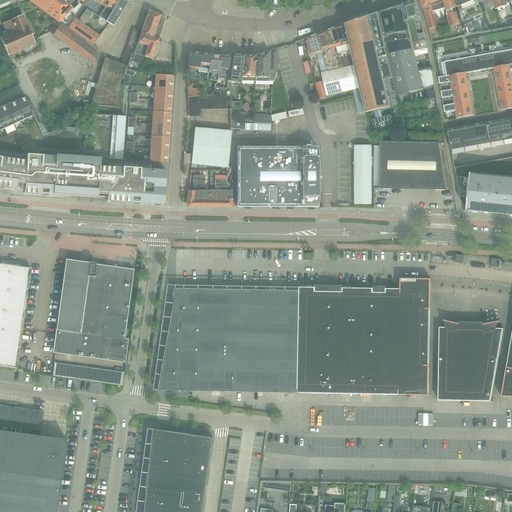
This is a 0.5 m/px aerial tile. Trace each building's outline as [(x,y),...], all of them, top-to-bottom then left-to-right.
[(28,0),(31,2),(58,22),(58,21),(78,3),(79,2),(78,2),(80,0),(28,0)] [(91,0),(95,2),(96,1),(106,7),(112,12),(118,0),(91,0)] [(106,7),(99,17),(113,27),(118,18),(120,15),(120,16),(129,0),(128,0),(118,0),(112,12),(106,7)] [(419,17),(415,0),(404,4),(415,51),(427,49),(425,40),(423,30),(416,32),(413,19),(419,17)] [(446,9),(442,0),(420,0),(425,16),(429,29),(437,27),(449,25),(448,19),(437,22),(434,11),(446,9)] [(458,7),(455,0),(442,0),(446,9),(448,19),(449,25),(450,27),(459,25),(456,12),(453,13),(452,9),(458,7)] [(455,0),(458,7),(462,23),(465,34),(471,33),(466,21),(483,14),(477,0),(455,0)] [(511,0),(492,0),(496,10),(507,6),(506,4),(511,2),(511,0)] [(415,51),(404,4),(378,13),(397,95),(400,95),(422,90),(422,89),(434,87),(431,69),(418,71),(415,51)] [(215,13),(232,16),(233,11),(216,8),(215,13)] [(87,9),(79,19),(85,23),(92,14),(87,9)] [(147,57),(152,59),(158,39),(165,18),(148,11),(139,31),(141,32),(133,58),(130,57),(129,60),(140,64),(147,57)] [(397,95),(378,13),(346,24),(356,66),(361,89),(367,113),(374,111),(376,119),(371,120),(374,131),(393,126),(391,115),(382,117),(380,109),(390,107),(390,109),(399,107),(397,95)] [(21,15),(21,16),(3,23),(6,30),(2,32),(4,36),(0,37),(7,56),(35,45),(21,15)] [(486,17),(476,20),(479,29),(489,25),(486,17)] [(75,18),(68,28),(92,46),(93,44),(100,36),(75,18)] [(50,32),(49,33),(52,35),(55,37),(93,65),(98,50),(98,48),(93,44),(92,46),(68,28),(67,28),(67,27),(58,21),(58,22),(50,32)] [(356,66),(346,24),(332,29),(342,69),(356,66)] [(104,58),(96,85),(91,105),(118,108),(120,88),(126,69),(129,60),(130,57),(133,58),(141,32),(139,31),(133,29),(121,64),(104,58)] [(342,69),(332,29),(319,34),(328,73),(342,69)] [(328,73),(319,34),(307,38),(311,56),(317,54),(322,74),(328,73)] [(276,76),(277,49),(255,56),(254,56),(254,80),(274,82),(276,76)] [(493,68),(511,64),(511,49),(477,56),(480,71),(493,69),(493,68)] [(210,55),(189,53),(187,69),(199,70),(199,72),(207,73),(208,73),(209,67),(210,55)] [(220,57),(210,55),(209,67),(208,73),(212,73),(211,78),(208,77),(208,80),(217,82),(218,78),(220,57)] [(227,80),(230,56),(220,57),(218,78),(227,80)] [(239,72),(243,56),(230,56),(227,80),(237,83),(240,72),(239,72)] [(254,80),(254,56),(243,56),(239,72),(240,72),(237,83),(240,83),(241,79),(254,80)] [(479,71),(480,71),(477,56),(444,62),(446,76),(447,77),(465,73),(466,74),(479,71)] [(511,64),(493,68),(493,69),(494,70),(494,71),(494,73),(494,74),(495,78),(495,79),(496,82),(496,83),(511,79),(511,77),(511,71),(511,64)] [(361,89),(356,66),(342,69),(328,73),(322,74),(327,97),(353,91),(361,89)] [(466,75),(466,74),(465,73),(447,77),(446,76),(438,77),(439,84),(450,82),(451,90),(451,91),(468,88),(468,87),(467,84),(468,84),(467,83),(467,79),(467,78),(466,78),(466,76),(466,75)] [(171,89),(172,76),(155,75),(154,88),(171,89)] [(511,79),(496,83),(496,84),(496,85),(497,88),(497,89),(497,88),(498,92),(497,92),(498,93),(498,96),(498,97),(511,94),(511,79)] [(171,89),(154,88),(154,100),(170,101),(171,89)] [(468,88),(451,91),(451,90),(441,91),(442,98),(453,97),(454,104),(454,105),(471,102),(471,101),(470,98),(470,97),(469,93),(469,90),(469,89),(468,89),(468,88)] [(198,97),(197,89),(187,89),(188,97),(198,97)] [(367,113),(361,89),(353,91),(359,114),(367,113)] [(511,94),(498,97),(499,97),(499,99),(499,100),(499,99),(499,102),(499,103),(500,103),(500,106),(500,107),(501,110),(501,111),(511,108),(511,94)] [(15,102),(23,121),(34,116),(26,97),(15,102)] [(170,101),(154,100),(153,112),(170,113),(170,101)] [(5,107),(13,125),(23,121),(15,102),(5,107)] [(471,102),(454,105),(454,104),(443,106),(445,113),(455,111),(457,118),(456,118),(457,119),(474,116),(474,115),(473,115),(473,112),(473,111),(472,111),(472,108),(472,107),(471,104),(471,102)] [(0,109),(0,122),(3,130),(13,125),(5,107),(0,109)] [(230,109),(230,120),(244,120),(245,113),(240,112),(240,109),(230,109)] [(170,113),(153,112),(152,125),(169,126),(170,113)] [(125,117),(91,115),(90,129),(65,128),(64,152),(27,149),(16,147),(43,135),(34,116),(23,121),(13,125),(3,130),(0,131),(0,187),(16,190),(16,186),(24,187),(24,194),(53,196),(53,194),(97,197),(98,193),(107,193),(107,202),(163,206),(166,171),(140,170),(141,169),(122,168),(121,168),(125,117)] [(270,118),(254,117),(254,121),(244,120),(230,120),(230,130),(244,130),(244,124),(269,124),(269,125),(270,125),(270,118)] [(511,120),(510,121),(507,121),(506,121),(506,122),(501,123),(501,122),(500,122),(503,136),(504,141),(511,139),(511,120)] [(504,141),(503,136),(500,122),(500,123),(497,123),(494,124),(493,124),(488,125),(487,125),(490,138),(491,143),(504,141)] [(169,126),(152,125),(151,137),(168,138),(169,126)] [(491,143),(490,138),(487,125),(484,126),(484,125),(484,126),(481,126),(480,126),(475,127),(474,127),(477,141),(478,146),(491,143)] [(478,146),(477,141),(474,127),(474,128),(471,128),(468,129),(468,128),(467,128),(467,129),(462,130),(461,130),(464,143),(465,148),(478,146)] [(231,132),(194,128),(191,164),(227,168),(231,132)] [(464,143),(461,130),(458,130),(455,131),(454,131),(449,132),(448,132),(451,150),(452,150),(465,148),(464,143)] [(168,138),(151,137),(150,149),(167,150),(168,138)] [(439,143),(380,142),(380,147),(374,147),(373,188),(379,188),(379,189),(447,190),(439,143)] [(355,146),(355,204),(371,204),(371,185),(371,146),(355,146)] [(167,150),(150,149),(149,162),(166,163),(167,150)] [(315,150),(239,150),(240,205),(316,205),(316,195),(316,186),(315,169),(318,169),(318,165),(315,165),(315,150)] [(468,198),(467,211),(468,211),(478,212),(479,212),(483,212),(484,212),(489,213),(490,213),(494,213),(495,213),(500,214),(510,215),(511,215),(511,214),(511,169),(483,174),(471,173),(470,177),(457,179),(456,179),(460,197),(468,198)] [(193,176),(193,188),(189,187),(187,204),(190,207),(198,207),(199,176),(193,176)] [(204,176),(199,176),(198,207),(209,207),(210,191),(204,191),(204,176)] [(220,176),(215,176),(215,191),(210,191),(209,207),(221,207),(220,176)] [(226,176),(220,176),(221,207),(232,207),(232,191),(226,191),(226,176)] [(456,255),(455,263),(464,264),(464,256),(456,255)] [(492,259),(491,267),(499,268),(500,260),(492,259)] [(66,261),(64,270),(53,353),(125,363),(128,340),(124,339),(133,270),(95,265),(96,263),(90,262),(89,264),(66,261)] [(0,366),(16,369),(30,269),(20,267),(1,265),(0,264),(0,366)] [(243,291),(193,290),(177,290),(157,391),(178,391),(271,393),(283,393),(298,394),(341,394),(349,394),(362,395),(370,395),(427,396),(428,396),(430,307),(430,296),(430,293),(430,282),(431,282),(431,279),(428,279),(428,280),(417,279),(414,279),(403,279),(400,279),(400,282),(401,282),(400,289),(386,289),(386,293),(373,293),(373,289),(343,288),(343,293),(315,292),(315,288),(271,287),(271,291),(243,291)] [(443,320),(443,321),(445,322),(445,328),(439,328),(438,401),(490,402),(503,329),(496,329),(498,323),(500,322),(499,321),(497,322),(486,324),(483,325),(483,327),(474,329),(468,328),(468,329),(459,326),(459,325),(459,324),(457,324),(446,321),(443,320)] [(511,334),(501,397),(511,397),(511,334)] [(54,363),(54,366),(52,376),(122,386),(123,372),(114,371),(54,363)] [(65,440),(56,439),(54,439),(47,438),(46,437),(46,438),(41,437),(39,437),(39,436),(37,436),(37,437),(30,436),(30,435),(29,435),(30,430),(31,430),(32,430),(35,430),(35,431),(36,431),(36,430),(38,431),(39,431),(40,428),(40,427),(40,425),(40,422),(41,422),(41,419),(41,417),(42,415),(41,415),(41,414),(42,414),(42,411),(37,410),(37,411),(34,410),(32,410),(25,409),(20,408),(19,408),(18,407),(17,408),(17,407),(13,407),(11,407),(9,406),(9,407),(8,407),(8,406),(3,405),(3,406),(2,406),(2,405),(0,405),(0,511),(55,511),(57,506),(57,505),(58,498),(58,497),(59,490),(60,489),(59,489),(60,482),(61,482),(61,481),(60,481),(61,474),(62,474),(62,473),(62,472),(63,466),(63,464),(64,458),(64,456),(65,450),(66,448),(65,448),(66,442),(67,442),(67,440),(65,440)] [(203,511),(214,438),(167,432),(165,432),(152,430),(151,430),(151,431),(150,444),(149,444),(149,445),(150,445),(149,458),(148,458),(148,460),(147,473),(146,473),(146,474),(147,474),(146,487),(145,487),(145,488),(146,488),(144,502),(143,501),(143,502),(144,503),(143,511),(203,511)] [(395,496),(393,511),(399,511),(401,497),(395,496)] [(441,511),(443,502),(433,501),(431,511),(441,511)] [(333,511),(324,511),(345,511),(346,503),(334,503),(334,506),(333,511)]
